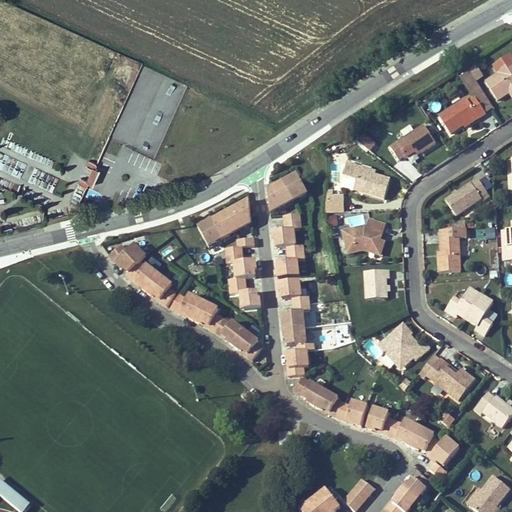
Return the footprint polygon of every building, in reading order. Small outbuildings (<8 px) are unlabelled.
[(511,65),(486,83),(497,101),(509,93),(511,91),(511,65)] [(477,67),(470,72),(476,81),(483,76),(477,67)] [(461,77),(469,89),(477,83),(476,81),(470,72),(461,77)] [(469,89),(476,99),(486,115),(494,110),(477,83),(469,89)] [(110,139),(155,157),(174,110),(165,106),(162,112),(127,98),(110,139)] [(469,103),(467,99),(439,117),(451,134),(463,126),(477,117),(479,119),(486,115),(476,99),(469,103)] [(479,119),(477,117),(463,126),(465,129),(479,119)] [(436,145),(424,126),(390,148),(399,162),(405,158),(405,159),(416,153),(420,150),(422,154),(436,145)] [(357,143),(369,152),(375,146),(365,137),(357,143)] [(94,169),(97,164),(89,161),(86,166),(94,169)] [(361,172),(361,169),(347,165),(343,178),(357,182),(354,191),(385,200),(390,180),(361,172)] [(57,183),(53,192),(60,196),(66,182),(49,175),(47,179),(57,183)] [(283,183),(293,202),(308,194),(299,177),(293,181),(291,178),(283,183)] [(78,184),(86,188),(88,182),(80,179),(78,184)] [(487,194),(478,180),(446,201),(456,217),(482,200),(481,198),(487,194)] [(270,202),(271,214),(293,202),(283,183),(275,188),(276,189),(269,193),(273,200),(270,202)] [(327,196),(326,205),(344,204),(344,196),(327,196)] [(237,232),(252,224),(247,215),(251,213),(249,201),(241,205),(242,208),(236,211),(235,208),(227,213),(237,232)] [(326,205),(326,214),(344,213),(344,204),(326,205)] [(237,232),(227,213),(219,218),(220,219),(214,223),(223,240),(226,238),(237,232)] [(363,214),(344,217),(346,227),(365,224),(363,214)] [(284,217),(285,225),(301,223),(300,216),(284,217)] [(329,217),(329,226),(339,225),(338,217),(329,217)] [(343,232),(347,252),(354,251),(355,253),(364,252),(371,254),(372,250),(382,253),(385,244),(380,242),(375,241),(376,236),(382,237),(386,225),(370,221),(367,229),(366,228),(343,232)] [(209,248),(223,240),(214,223),(208,226),(207,224),(198,229),(209,248)] [(301,230),(301,223),(285,225),(286,232),(295,231),(301,230)] [(487,239),(496,239),(496,229),(487,229),(487,239)] [(442,259),(438,259),(439,274),(461,273),(459,239),(467,239),(466,230),(440,231),(441,253),(442,259)] [(287,248),(288,255),(304,254),(303,246),(296,247),(295,231),(286,232),(273,233),(274,243),(276,242),(277,250),(287,248)] [(511,231),(507,232),(508,248),(503,248),(503,249),(511,248),(511,231)] [(242,249),(254,248),(254,240),(242,241),(238,242),(238,249),(242,249)] [(121,271),(124,269),(129,274),(138,266),(144,261),(146,258),(135,246),(132,248),(127,253),(122,247),(109,257),(115,265),(121,271)] [(511,248),(503,249),(504,262),(511,261),(511,248)] [(227,258),(243,256),(242,249),(238,249),(234,250),(226,250),(227,258)] [(278,280),(300,278),(297,262),(305,261),(304,254),(288,255),(288,262),(278,263),(279,270),(277,271),(278,280)] [(235,265),(243,263),(243,256),(227,258),(228,265),(235,265)] [(245,280),(256,279),(255,272),(257,271),(256,262),(243,263),(235,265),(236,280),(229,281),(230,288),(246,287),(245,280)] [(139,288),(147,294),(160,277),(153,271),(152,272),(147,267),(143,271),(138,266),(129,274),(126,276),(134,284),(135,282),(141,286),(139,288)] [(366,300),(387,299),(387,293),(387,287),(387,280),(389,280),(389,272),(365,273),(366,300)] [(160,304),(167,308),(176,295),(169,291),(172,287),(160,277),(147,294),(154,299),(155,298),(161,303),(160,304)] [(293,299),(293,306),(310,305),(309,297),(301,298),(300,282),(278,284),(279,294),(282,294),(282,301),(293,299)] [(260,300),(258,300),(257,292),(247,294),(246,287),(230,288),(231,296),(241,295),(241,302),(244,302),(245,311),(261,309),(260,300)] [(456,309),(460,312),(458,315),(466,320),(481,296),(469,289),(461,302),(456,309)] [(186,319),(194,323),(204,303),(189,297),(187,301),(179,296),(171,310),(180,315),(181,313),(187,316),(186,319)] [(493,304),(481,296),(466,320),(475,326),(477,322),(480,325),(484,319),(493,304)] [(456,319),(458,315),(460,312),(456,309),(461,302),(454,298),(445,312),(456,319)] [(209,330),(215,334),(224,320),(216,316),(218,311),(204,303),(194,323),(202,327),(204,324),(210,329),(209,330)] [(310,305),(293,306),(294,313),(284,314),(285,322),(282,322),(283,331),(304,329),(303,313),(310,312),(310,305)] [(475,326),(480,329),(486,320),(484,319),(480,325),(477,322),(475,326)] [(234,348),(244,335),(237,329),(239,328),(233,323),(231,325),(224,320),(215,334),(221,338),(222,336),(229,341),(227,343),(234,348)] [(493,325),(486,320),(480,329),(478,332),(485,337),(493,325)] [(420,347),(414,341),(409,345),(406,342),(411,337),(413,335),(403,325),(382,344),(389,351),(386,354),(397,366),(405,367),(413,359),(416,362),(430,349),(424,343),(420,347)] [(298,346),(299,353),(307,352),(314,351),(314,344),(307,345),(304,329),(283,331),(284,340),(286,340),(288,348),(298,346)] [(256,345),(258,343),(252,338),(251,340),(244,335),(234,348),(241,354),(243,352),(248,356),(247,358),(253,362),(263,350),(256,345)] [(406,342),(409,345),(414,341),(411,337),(406,342)] [(379,347),(386,354),(389,351),(382,344),(379,347)] [(307,352),(299,353),(286,354),(287,364),(290,363),(290,370),(288,370),(289,378),(304,377),(304,369),(308,369),(307,352)] [(427,377),(459,402),(475,381),(461,370),(458,374),(456,376),(447,368),(448,366),(440,360),(440,361),(434,356),(420,374),(426,378),(427,377)] [(447,368),(456,376),(458,374),(448,366),(447,368)] [(307,404),(315,408),(323,394),(316,389),(317,387),(303,379),(294,391),(294,392),(301,397),(308,401),(307,404)] [(227,401),(237,390),(232,385),(221,396),(227,401)] [(241,396),(247,403),(254,396),(248,390),(241,396)] [(495,399),(487,393),(473,411),(481,418),(484,414),(502,429),(511,417),(511,409),(496,397),(495,399)] [(330,398),(323,394),(315,408),(323,413),(324,411),(330,414),(329,416),(337,419),(344,405),(337,402),(339,400),(331,396),(330,398)] [(353,425),(362,428),(368,407),(360,405),(352,403),(350,408),(344,405),(337,419),(346,423),(347,421),(353,423),(353,425)] [(383,435),(389,437),(395,423),(388,420),(389,415),(373,409),(366,430),(367,430),(376,433),(377,430),(383,433),(383,435)] [(402,444),(411,448),(420,428),(405,422),(404,426),(395,423),(389,437),(396,441),(397,438),(403,441),(402,444)] [(426,453),(431,457),(442,445),(433,439),(434,437),(420,428),(411,448),(419,452),(420,450),(426,453)] [(290,431),(278,432),(280,445),(292,443),(290,431)] [(447,439),(444,441),(442,445),(431,457),(430,460),(435,464),(429,471),(436,477),(441,481),(447,474),(437,466),(439,464),(445,468),(458,452),(460,450),(447,439)] [(402,491),(415,501),(420,495),(422,496),(431,484),(418,474),(410,485),(408,484),(402,491)] [(494,477),(482,491),(469,507),(475,511),(497,511),(499,510),(496,508),(499,505),(510,491),(494,477)] [(0,496),(19,511),(25,511),(31,506),(0,480),(0,496)] [(362,481),(357,486),(370,496),(375,491),(369,485),(362,481)] [(365,502),(370,496),(357,486),(353,491),(365,502)] [(328,492),(336,502),(340,498),(331,489),(328,492)] [(467,505),(469,507),(482,491),(480,489),(467,505)] [(321,495),(322,496),(315,502),(322,511),(336,511),(341,508),(336,502),(328,492),(327,490),(321,495)] [(361,508),(365,502),(353,491),(349,497),(361,508)] [(409,507),(415,501),(402,491),(396,498),(398,499),(393,505),(392,503),(387,509),(389,511),(408,511),(411,509),(409,507)] [(353,511),(357,511),(361,508),(349,497),(344,502),(347,505),(353,511)] [(300,511),(301,511),(322,511),(315,502),(308,508),(306,506),(300,510),(300,511)]
